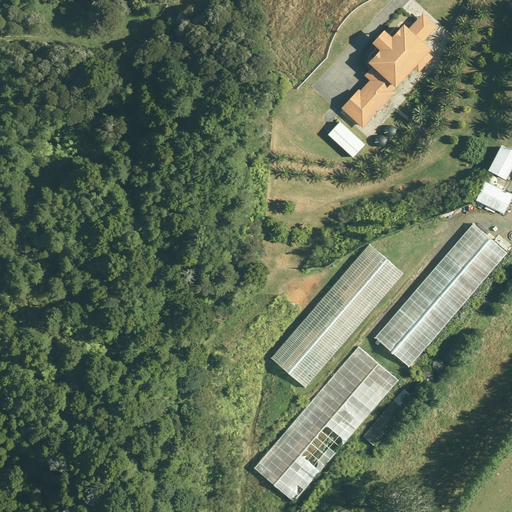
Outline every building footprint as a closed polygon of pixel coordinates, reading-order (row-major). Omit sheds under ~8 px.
[(192,15),(183,10),(176,21),(185,27),(192,15)] [(414,17),(400,31),(395,27),(378,45),(370,38),(359,49),(366,56),(356,66),(366,75),(333,109),(350,125),(380,96),(378,94),(420,51),(411,42),(424,28),(414,17)] [(367,144),(342,121),(330,135),(355,158),(367,144)] [(491,183),(504,158),(487,149),(474,174),(491,183)] [(499,198),(468,186),(461,204),(493,216),(499,198)] [(398,368),(497,253),(462,223),(363,338),(398,368)] [(293,388),(392,272),(359,245),(261,360),(293,388)] [(284,500),(388,382),(348,347),(245,465),(284,500)] [(419,399),(405,388),(365,436),(379,447),(419,399)]
